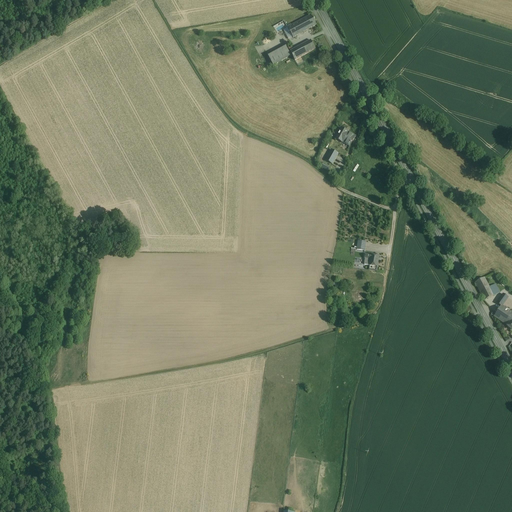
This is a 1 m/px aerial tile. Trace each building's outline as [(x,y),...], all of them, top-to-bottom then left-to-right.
[(293,39),(317,26),(311,16),(287,28),(293,39)] [(302,57),(315,49),(311,41),(290,52),(298,66),(305,62),(302,57)] [(273,66),(291,56),(286,47),(268,57),(273,66)] [(350,147),(357,136),(342,127),(335,138),(350,147)] [(339,153),(331,149),(325,160),(333,164),(339,153)] [(365,251),(367,242),(358,241),(357,249),(365,251)] [(380,256),(365,253),(364,258),(365,259),(364,264),(369,265),(368,271),(378,272),(380,256)] [(490,287),(485,278),(475,283),(484,301),(500,292),(496,284),(490,287)] [(511,311),(503,306),(509,297),(503,293),(496,303),(501,306),(494,317),(507,325),(511,319),(511,311)]
